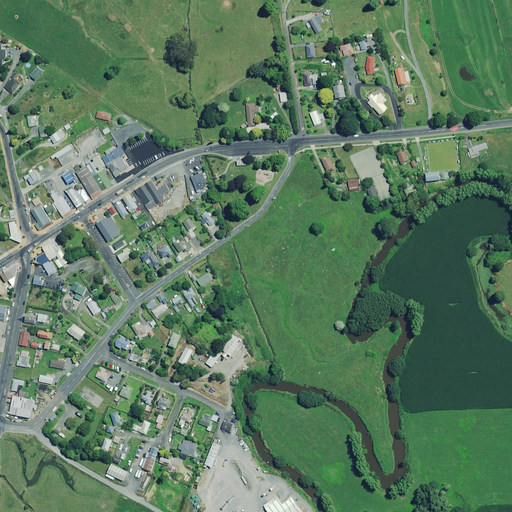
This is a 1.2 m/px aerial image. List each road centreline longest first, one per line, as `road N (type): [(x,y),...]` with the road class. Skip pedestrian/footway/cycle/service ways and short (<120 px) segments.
road 1 (residential): [(137,301),(260,212),(287,170),(289,142)]
road 2 (trunk): [(289,142),(191,152),(80,214)]
road 3 (trunk): [(511,123),(303,141)]
road 4 (unclassified): [(158,511),(60,454),(32,425)]
road 5 (tertiary): [(0,399),(26,265),(20,252)]
road 6 (residential): [(280,0),(303,141)]
road 7 (residential): [(34,243),(0,125)]
